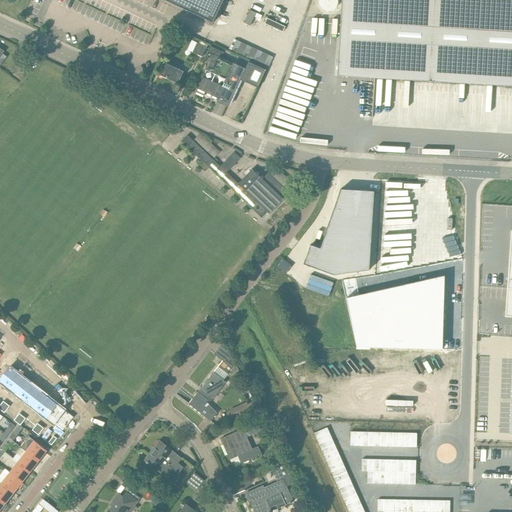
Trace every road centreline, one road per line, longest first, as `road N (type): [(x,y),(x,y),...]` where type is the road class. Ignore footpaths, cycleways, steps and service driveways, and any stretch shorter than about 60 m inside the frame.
road 1 (unclassified): [(323,161),(270,148),(0,24)]
road 2 (residential): [(156,402),(305,217),(323,161)]
road 3 (unclassified): [(463,432),(472,170)]
road 4 (unknown): [(352,120),(511,128)]
road 5 (unclassified): [(472,170),(323,161)]
road 6 (residential): [(232,511),(200,447),(156,402)]
road 7 (residential): [(19,511),(95,414)]
road 8 (unclassified): [(463,432),(444,431),(430,443),(433,468),(454,473),(463,436)]
